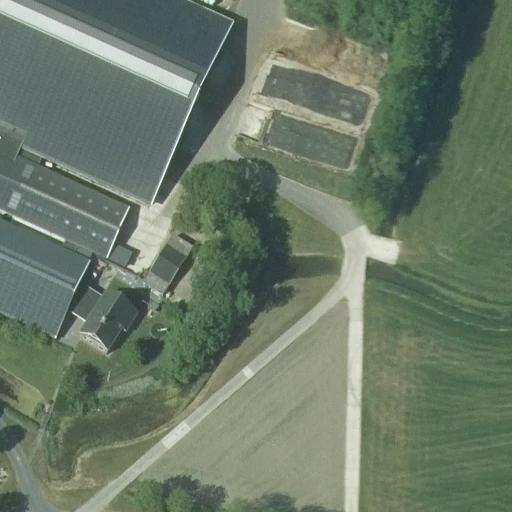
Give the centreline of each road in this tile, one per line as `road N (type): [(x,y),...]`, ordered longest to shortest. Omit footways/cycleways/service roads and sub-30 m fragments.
road 1 (track): [(354,278),(87,511)]
road 2 (track): [(349,234),(356,300),(349,511)]
